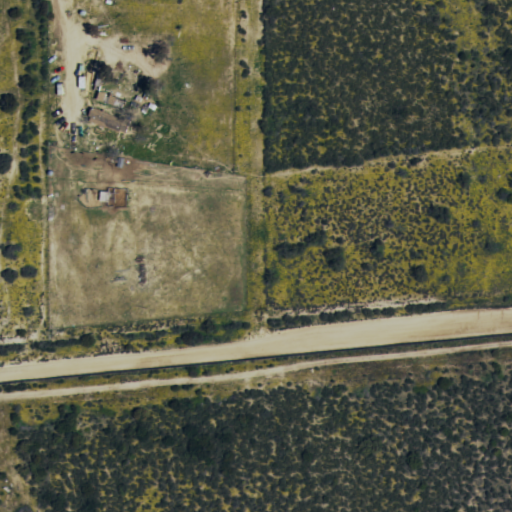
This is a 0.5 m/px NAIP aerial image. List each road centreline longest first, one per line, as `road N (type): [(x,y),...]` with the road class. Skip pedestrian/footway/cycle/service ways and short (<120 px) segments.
road 1 (track): [(511,314),(0,366)]
road 2 (residential): [(511,345),(0,396)]
